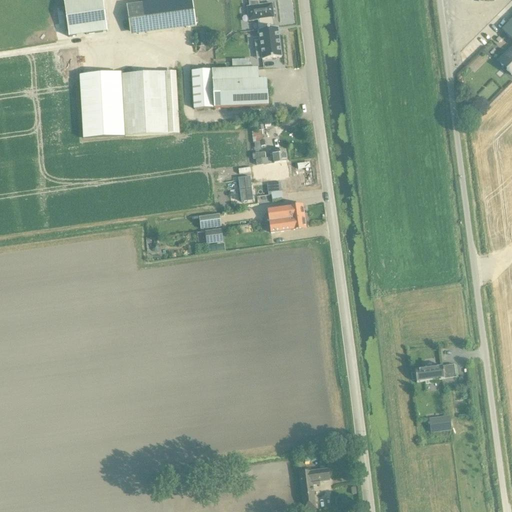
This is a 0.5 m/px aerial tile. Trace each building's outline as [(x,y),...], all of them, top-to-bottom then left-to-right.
[(69,38),(107,33),(103,4),(102,0),(63,0),(65,9),(69,38)] [(130,36),(146,34),(196,27),(191,0),(171,0),(142,4),(126,6),(130,36)] [(250,8),(247,8),(249,22),(258,21),(259,31),(258,31),(260,41),(255,42),(256,51),(261,50),(262,61),(281,58),(277,29),(273,29),(272,19),(274,19),(272,5),(259,6),(258,2),(249,3),(250,8)] [(511,20),(501,31),(511,41),(511,20)] [(511,48),(498,62),(511,76),(511,48)] [(212,71),(192,72),(194,110),(214,109),(268,107),(267,80),(258,81),(258,69),(212,71)] [(122,75),(120,75),(123,136),(168,134),(165,73),(122,75)] [(120,75),(80,77),(83,138),(123,136),(120,75)] [(262,154),(261,147),(265,147),(265,142),(263,142),(262,131),(264,131),(263,126),(257,126),(258,131),(251,132),(253,144),(254,144),(255,155),(262,154)] [(253,155),(252,155),(253,161),(255,160),(256,166),(263,165),(286,162),(285,151),(270,153),(270,158),(266,159),(265,153),(262,154),(255,155),(253,155)] [(256,166),(253,167),(255,177),(266,176),(266,180),(286,178),(286,173),(287,173),(286,162),(263,165),(256,166)] [(249,176),(237,177),(240,201),(252,200),(249,176)] [(281,183),(267,184),(268,195),(271,195),(271,193),(273,193),(282,192),(281,183)] [(273,193),(271,193),(271,195),(272,201),(283,200),(282,192),(273,193)] [(276,209),(267,210),(268,213),(269,223),(304,218),(302,206),(284,208),(276,209)] [(221,228),(219,216),(198,219),(200,231),(221,228)] [(304,218),(269,223),(270,234),(305,229),(304,218)] [(205,233),(206,246),(223,243),(221,230),(205,233)] [(416,384),(444,380),(443,376),(442,367),(415,371),(416,380),(416,384)] [(320,483),(329,482),(328,470),(299,474),(303,510),(315,508),(312,486),(320,485),(320,483)]
